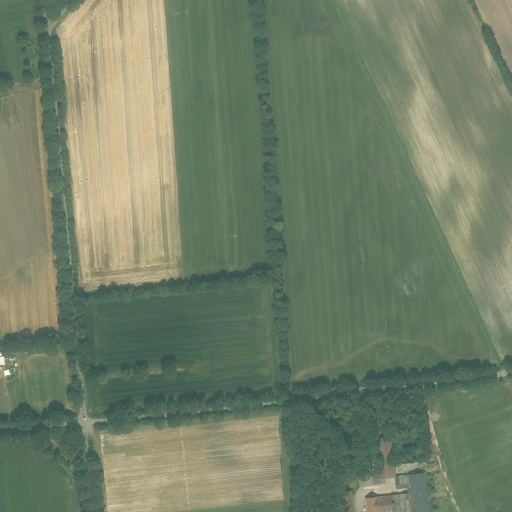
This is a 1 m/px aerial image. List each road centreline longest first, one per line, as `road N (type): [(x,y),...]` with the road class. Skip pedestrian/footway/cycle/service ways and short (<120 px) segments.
road 1 (unclassified): [(511,373),(84,422)]
road 2 (residential): [(84,422),(46,28)]
